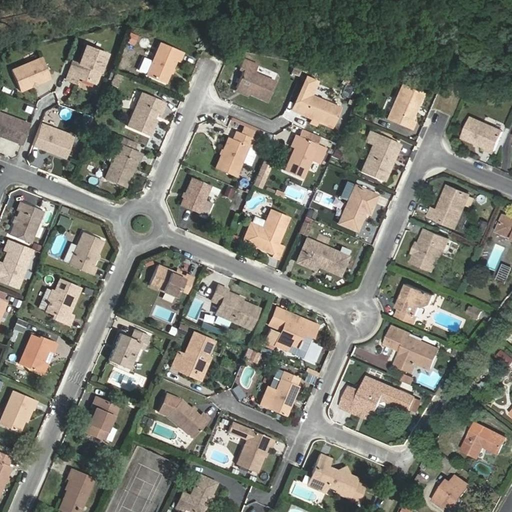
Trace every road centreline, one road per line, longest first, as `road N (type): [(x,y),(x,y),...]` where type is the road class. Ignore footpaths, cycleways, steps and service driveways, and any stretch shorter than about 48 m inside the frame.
road 1 (residential): [(17,511),(140,224)]
road 2 (residential): [(140,224),(355,318)]
road 3 (residential): [(434,146),(355,318)]
road 4 (residential): [(140,224),(212,67)]
road 5 (residential): [(3,172),(140,224)]
road 6 (unknown): [(301,434),(187,387)]
